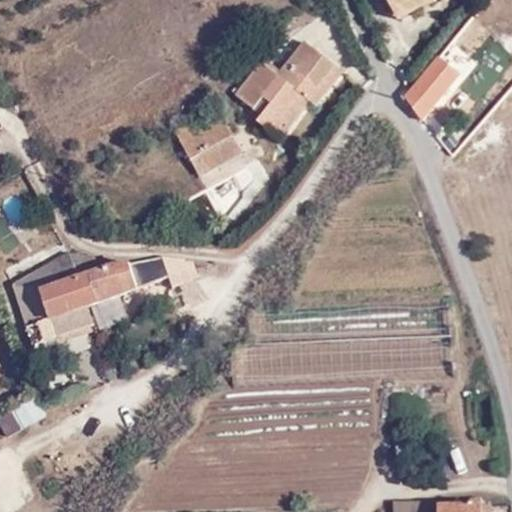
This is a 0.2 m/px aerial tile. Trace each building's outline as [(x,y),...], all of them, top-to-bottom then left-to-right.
[(0,0),(0,60),(112,0),(0,0)] [(388,14),(415,0),(372,0),(382,18),(388,14)] [(447,0),(446,0),(415,0),(388,14),(395,27),(447,0)] [(302,104),(329,67),(299,49),(278,75),(260,61),(232,101),(249,115),(261,101),(271,110),(258,127),(280,145),(307,109),(302,104)] [(405,104),(418,124),(450,83),(436,66),(405,104)] [(338,74),(329,67),(302,104),(307,109),(312,111),(338,74)] [(168,142),(183,170),(229,146),(220,125),(191,142),(184,133),(168,142)] [(229,146),(183,170),(193,187),(238,164),(229,146)] [(47,304),(80,290),(71,263),(13,300),(29,345),(38,342),(44,340),(57,335),(47,304)] [(80,290),(91,322),(173,286),(165,265),(84,289),(80,290)] [(81,326),(91,322),(80,290),(47,304),(57,335),(81,326)] [(446,305),(245,315),(244,351),(225,351),(227,394),(449,383),(446,305)] [(85,342),(81,326),(57,335),(44,340),(50,359),(85,342)] [(36,365),(50,359),(44,340),(38,342),(29,345),(36,365)] [(0,423),(7,436),(47,415),(35,392),(0,411),(0,423)]
